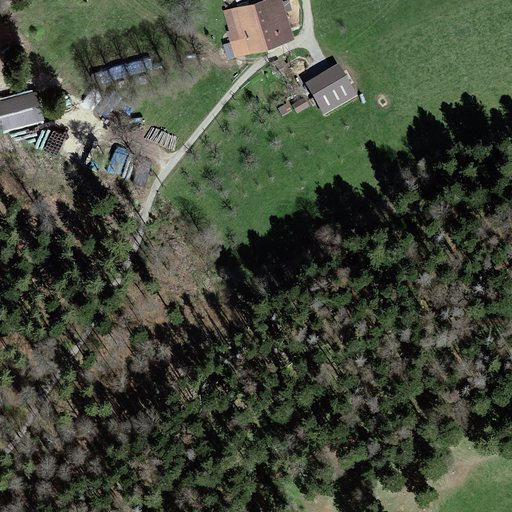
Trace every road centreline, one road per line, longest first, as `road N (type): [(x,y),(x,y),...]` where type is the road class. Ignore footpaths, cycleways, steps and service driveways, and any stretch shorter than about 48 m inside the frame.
road 1 (unclassified): [(0,459),(97,326),(165,178),(252,71),(306,36),(307,0)]
road 2 (track): [(173,168),(141,147),(41,121)]
